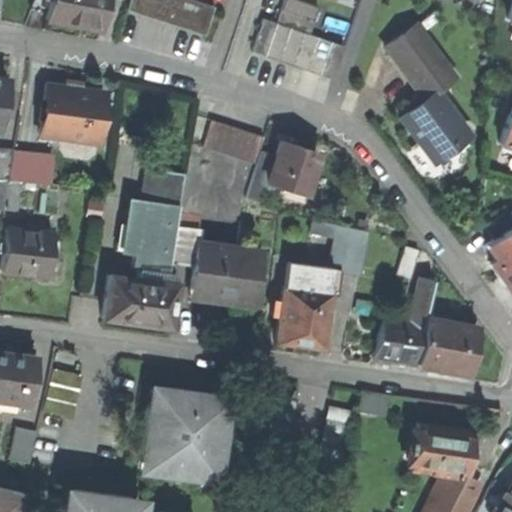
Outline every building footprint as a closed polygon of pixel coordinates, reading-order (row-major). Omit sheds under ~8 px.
[(30,0),(27,8),(43,11),(45,0),(30,0)] [(45,0),(43,11),(42,17),(96,28),(101,0),(45,0)] [(211,6),(191,0),(127,0),(124,11),(202,36),(211,6)] [(298,0),(282,0),(279,8),(312,20),(317,6),(298,0)] [(279,8),(274,22),(288,27),(301,32),(308,34),(312,20),(279,8)] [(274,22),(261,18),(250,51),(263,55),(274,22)] [(274,22),(263,55),(277,60),(288,27),(274,22)] [(414,88),(422,98),(451,77),(412,25),(382,47),(413,89),(414,88)] [(288,27),(277,60),(290,65),(301,32),(288,27)] [(301,32),(290,65),(304,69),(315,36),(308,34),(301,32)] [(315,36),(304,69),(317,74),(329,41),(315,36)] [(329,41),(317,74),(331,79),(343,46),(329,41)] [(44,82),(37,134),(96,142),(103,90),(44,82)] [(414,88),(413,89),(381,113),(426,171),(459,146),(446,129),(435,116),(440,112),(431,100),(426,104),(422,98),(414,88)] [(511,97),(496,142),(511,147),(511,97)] [(253,163),(256,153),(261,137),(207,120),(199,146),(253,163)] [(457,121),(446,129),(459,146),(470,138),(457,121)] [(263,182),(265,183),(300,194),(314,152),(276,140),(271,158),(263,182)] [(0,148),(0,178),(2,179),(7,180),(10,150),(0,148)] [(10,150),(7,180),(16,180),(48,183),(51,154),(10,150)] [(243,195),(259,202),(265,183),(263,182),(271,158),(256,153),(253,163),(243,195)] [(141,199),(176,205),(181,174),(145,168),(141,199)] [(7,180),(2,179),(1,207),(14,208),(16,180),(7,180)] [(243,213),(243,199),(223,199),(223,197),(204,196),(204,212),(243,213)] [(136,253),(134,267),(166,272),(168,260),(173,226),(176,205),(141,199),(126,197),(118,250),(136,253)] [(511,222),(504,210),(481,226),(490,239),(511,223),(511,222)] [(338,238),(341,225),(307,218),(305,231),(338,238)] [(493,258),(487,263),(497,276),(511,264),(511,223),(490,239),(483,244),(493,258)] [(364,230),(341,225),(338,238),(331,270),(337,271),(336,278),(351,281),(352,274),(355,274),(364,230)] [(193,241),(195,241),(197,229),(173,226),(168,260),(190,262),(193,241)] [(2,227),(0,246),(0,269),(45,274),(49,232),(2,227)] [(190,262),(187,286),(188,286),(187,293),(226,298),(226,300),(252,303),(259,248),(195,241),(193,241),(190,262)] [(416,248),(402,244),(393,272),(408,276),(416,248)] [(329,265),(282,258),(271,336),(317,343),(329,265)] [(511,264),(497,276),(506,288),(511,284),(511,283),(511,264)] [(104,273),(99,314),(167,323),(173,273),(166,272),(134,267),(133,277),(104,273)] [(414,356),(421,318),(430,280),(415,277),(404,320),(380,316),(370,349),(414,356)] [(414,356),(466,365),(473,327),(421,318),(414,356)] [(33,354),(0,349),(0,405),(13,407),(14,400),(26,402),(33,354)] [(46,381),(75,388),(79,373),(50,366),(46,381)] [(43,395),(72,402),(75,388),(46,381),(43,395)] [(295,390),(267,385),(257,435),(285,441),(295,390)] [(151,405),(144,404),(138,448),(146,449),(144,461),(157,463),(156,470),(213,478),(224,394),(166,386),(165,394),(153,392),(151,405)] [(383,395),(360,391),(358,407),(381,411),(383,395)] [(72,402),(43,395),(39,410),(69,417),(72,402)] [(351,403),(326,397),(312,458),(338,464),(351,403)] [(470,429),(415,420),(406,470),(445,474),(448,475),(448,477),(460,479),(461,476),(470,429)] [(33,429),(14,425),(7,457),(26,461),(33,429)] [(448,475),(445,474),(425,511),(463,511),(478,485),(461,476),(460,479),(448,477),(448,475)] [(0,511),(16,511),(21,491),(0,486),(0,511)] [(68,501),(59,500),(56,511),(135,511),(136,509),(126,508),(128,496),(70,488),(68,501)] [(511,511),(511,497),(505,495),(500,492),(490,511),(511,511)]
